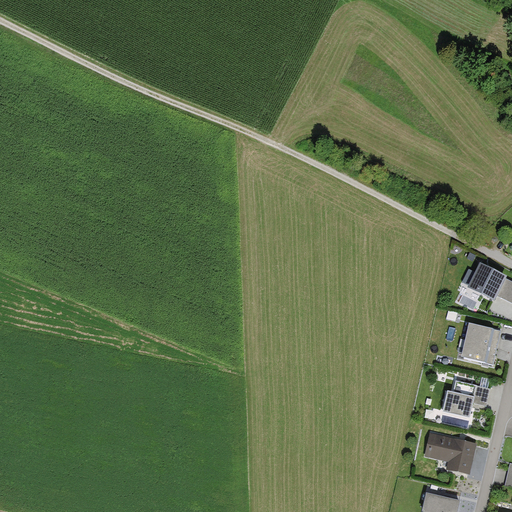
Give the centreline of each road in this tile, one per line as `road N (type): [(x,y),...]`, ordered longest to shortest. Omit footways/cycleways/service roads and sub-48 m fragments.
road 1 (track): [(390,0),(484,49),(511,76)]
road 2 (residential): [(480,511),(511,375)]
